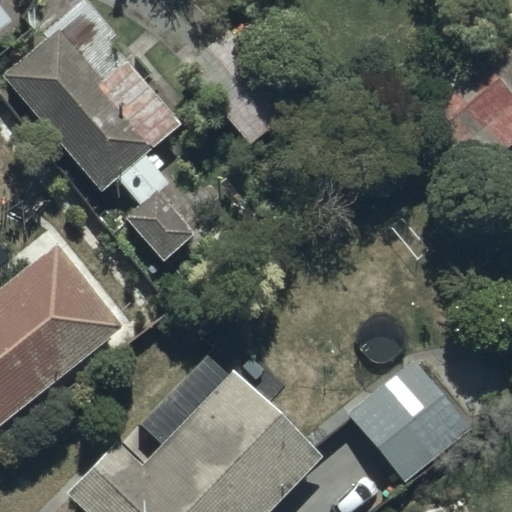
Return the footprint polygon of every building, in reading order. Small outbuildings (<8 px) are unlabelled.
[(46,51),(1,87),(92,201),(91,202),(113,229),(121,223),(159,270),(193,243),(159,201),(168,194),(154,177),(159,172),(147,157),(177,133),(141,89),(149,82),(131,59),(122,66),(107,47),(110,45),(78,6),(36,40),(46,51)] [(292,116),(222,37),(180,74),(250,153),(292,116)] [(511,89),(474,48),(418,100),(482,168),(487,163),(511,189),(511,89)] [(0,429),(117,341),(53,257),(0,297),(0,429)] [(214,346),(127,435),(117,425),(68,473),(107,511),(255,511),(329,435),(243,349),(230,362),(214,346)] [(413,347),(348,402),(402,467),(468,412),(413,347)] [(417,497),(421,511),(481,511),(472,481),(417,497)]
